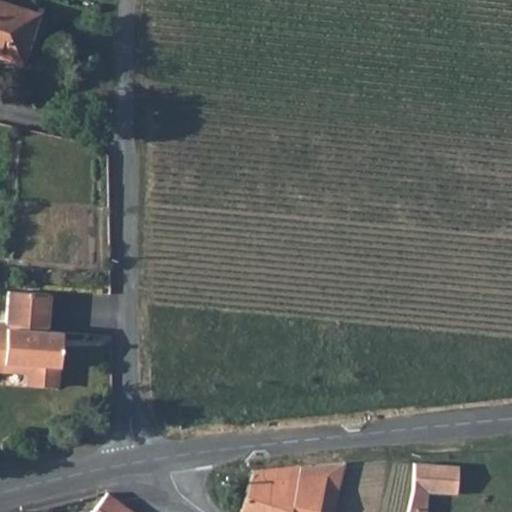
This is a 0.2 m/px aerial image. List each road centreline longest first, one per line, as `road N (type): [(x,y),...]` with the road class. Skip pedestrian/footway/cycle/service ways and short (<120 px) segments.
road 1 (residential): [(127,0),(132,462)]
road 2 (tertiary): [(168,459),(511,420)]
road 3 (tertiary): [(0,495),(132,462)]
